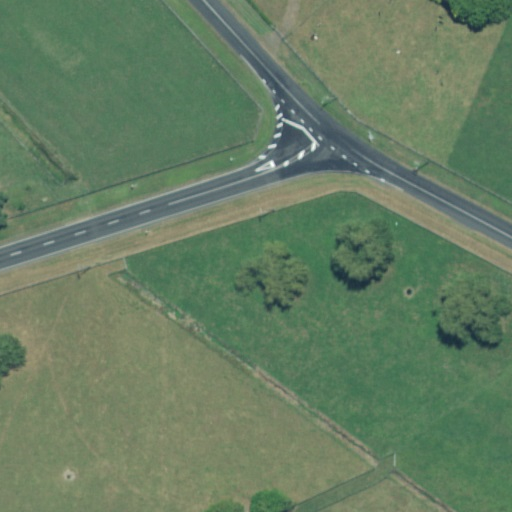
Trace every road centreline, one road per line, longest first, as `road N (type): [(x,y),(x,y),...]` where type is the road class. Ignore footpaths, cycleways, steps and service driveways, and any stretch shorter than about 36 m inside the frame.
road 1 (tertiary): [(0,258),(252,178),(297,152),(321,125)]
road 2 (unclassified): [(321,125),(511,236)]
road 3 (tertiary): [(205,0),(321,125)]
